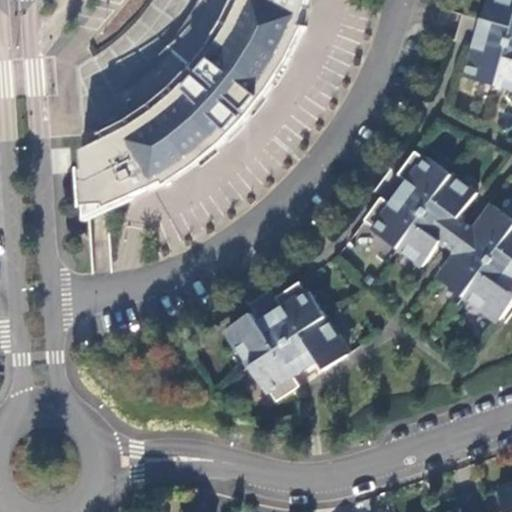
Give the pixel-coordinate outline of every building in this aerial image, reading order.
[(306,26),(301,24),(308,0),(206,0),(202,9),(188,30),(173,50),(155,69),(137,84),(111,101),(118,117),(82,134),(85,170),(83,170),(83,168),(81,168),(84,208),(85,207),(85,206),(106,203),(108,208),(165,181),(167,185),(172,183),(171,182),(197,165),(224,142),(249,116),(271,88),(290,58),(303,30),(304,31),(306,26)] [(511,0),(488,0),(467,76),(511,88),(511,0)] [(393,204),(382,196),(365,219),(376,227),(374,229),(423,265),(441,241),(459,216),(477,192),(428,156),(426,158),(416,150),(399,173),(409,181),(393,204)] [(511,217),(493,204),(476,228),(457,253),(440,277),(489,313),(491,311),(501,318),(511,303),(511,291),(507,288),(511,281),(511,217)] [(476,228),(459,216),(441,241),(457,253),(476,228)] [(260,323),(253,313),(229,328),(237,339),(234,341),(268,392),(270,390),(278,401),(301,386),(294,375),(318,359),(320,361),(325,369),(348,354),(341,343),(344,342),(310,291),(308,292),(301,281),(277,297),(284,308),(260,323)] [(511,511),(511,484),(499,489),(506,511),(511,511)]
